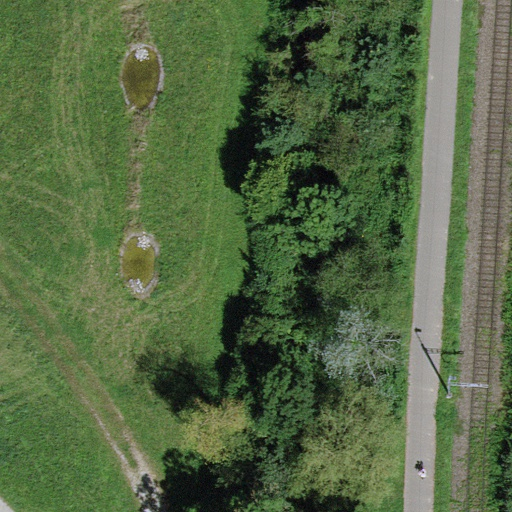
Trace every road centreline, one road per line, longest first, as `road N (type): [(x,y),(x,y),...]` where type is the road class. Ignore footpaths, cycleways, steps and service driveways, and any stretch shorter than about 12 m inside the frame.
road 1 (track): [(448,0),(419,511)]
road 2 (track): [(139,511),(79,388),(0,280)]
